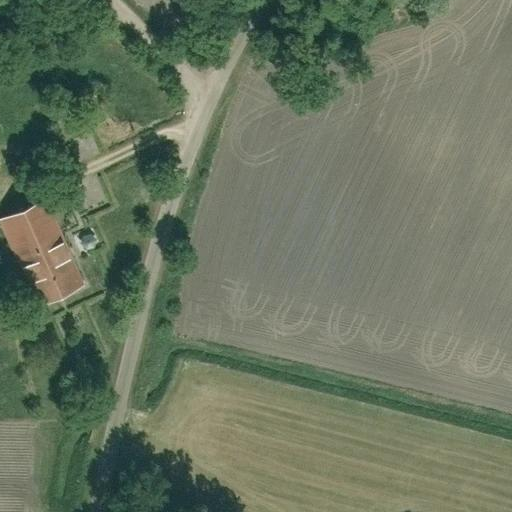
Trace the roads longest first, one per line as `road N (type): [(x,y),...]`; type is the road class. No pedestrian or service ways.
road 1 (residential): [(250,0),(238,17),(94,511)]
road 2 (track): [(218,85),(111,0)]
